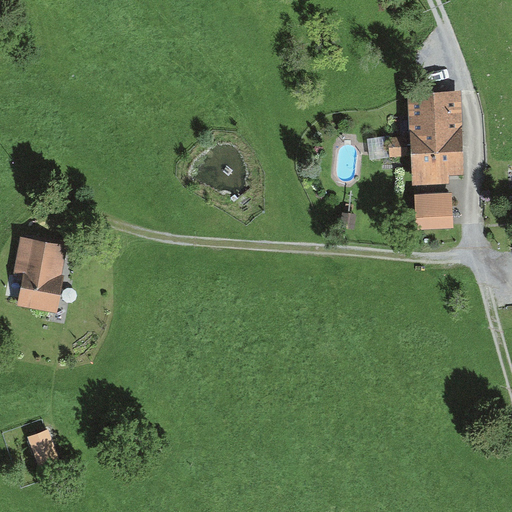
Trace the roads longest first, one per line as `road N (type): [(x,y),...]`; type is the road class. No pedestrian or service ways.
road 1 (track): [(476,259),(257,247),(92,221)]
road 2 (track): [(432,0),(468,91),(476,259)]
road 3 (track): [(476,259),(511,382)]
